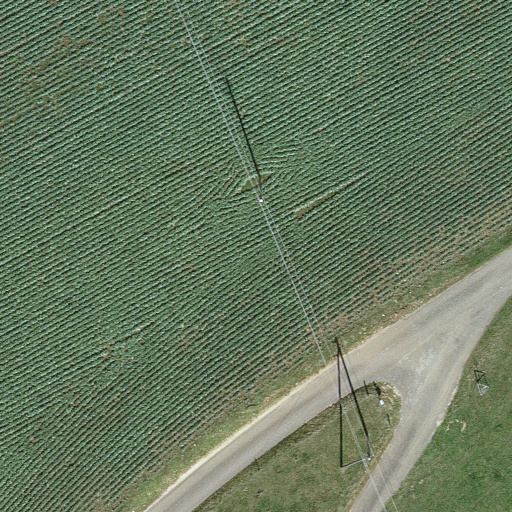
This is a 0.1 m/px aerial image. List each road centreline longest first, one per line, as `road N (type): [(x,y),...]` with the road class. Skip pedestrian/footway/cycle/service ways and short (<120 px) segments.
road 1 (unclassified): [(511,262),(278,425),(173,511)]
road 2 (track): [(462,295),(429,407),(369,511)]
